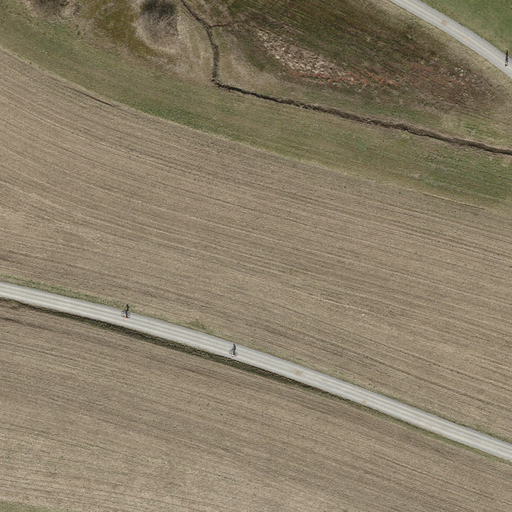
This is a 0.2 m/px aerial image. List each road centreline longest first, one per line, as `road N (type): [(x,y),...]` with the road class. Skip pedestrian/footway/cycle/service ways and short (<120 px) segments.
road 1 (track): [(511,453),(185,337),(0,291)]
road 2 (track): [(399,0),(511,72)]
